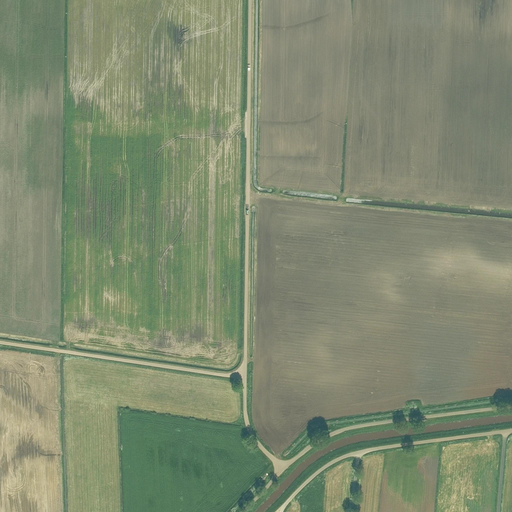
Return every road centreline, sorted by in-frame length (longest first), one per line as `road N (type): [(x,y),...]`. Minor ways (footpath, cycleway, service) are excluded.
road 1 (unclassified): [(244,377),(249,0)]
road 2 (unclassified): [(244,377),(0,342)]
road 3 (unclassified): [(282,468),(324,436),(353,426),(511,405)]
